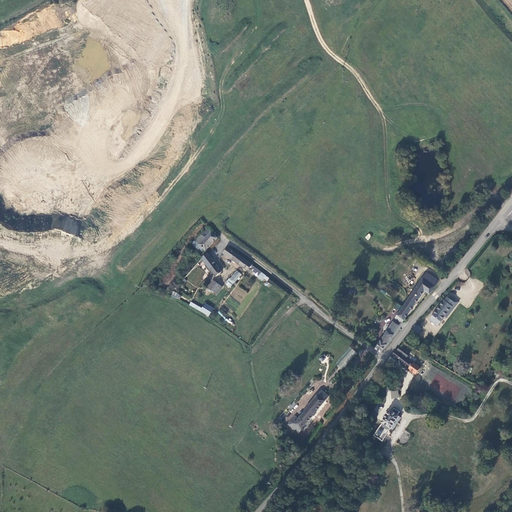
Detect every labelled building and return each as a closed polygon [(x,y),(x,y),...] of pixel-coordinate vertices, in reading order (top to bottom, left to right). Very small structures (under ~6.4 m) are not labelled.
[(211,232),(208,235),(206,237),(202,233),(195,240),(199,245),(194,249),(200,254),(204,250),(206,251),(218,238),(211,232)] [(190,245),(194,249),(199,245),(195,240),(190,245)] [(229,247),(224,253),(248,270),(249,271),(251,269),(254,272),(253,273),(258,277),(262,272),(252,265),(253,265),(229,247)] [(223,272),(208,253),(202,258),(211,270),(210,271),(216,278),(223,272)] [(238,271),(232,278),(235,282),(234,283),(236,285),(243,276),(238,271)] [(429,293),(439,281),(426,273),(397,314),(404,319),(425,290),(429,293)] [(214,281),(209,288),(218,294),(223,287),(214,281)] [(394,299),(399,292),(388,284),(383,290),(394,299)] [(235,289),(241,294),(241,293),(245,296),(247,293),(238,285),(235,289)] [(174,290),(171,295),(178,299),(181,295),(174,290)] [(445,301),(430,320),(438,326),(445,317),(447,318),(451,314),(449,312),(453,307),(452,306),(455,303),(453,301),(448,297),(445,301)] [(453,307),(449,312),(451,314),(459,302),(455,299),(453,301),(455,303),(452,306),(453,307)] [(189,305),(200,312),(209,317),(214,308),(206,303),(202,309),(191,302),(189,305)] [(402,322),(404,319),(397,314),(395,318),(402,322)] [(413,331),(418,335),(422,329),(419,326),(417,324),(412,331),(413,331)] [(389,332),(394,335),(398,328),(394,325),(389,332)] [(376,347),(382,351),(394,335),(389,332),(387,330),(376,347)] [(398,351),(407,358),(409,354),(401,347),(398,351)] [(352,349),(336,365),(342,370),(357,353),(352,349)] [(392,356),(392,357),(415,374),(421,368),(407,358),(398,351),(397,350),(392,356)] [(323,354),(318,359),(322,362),(327,356),(323,354)] [(390,391),(391,398),(399,397),(398,390),(390,391)] [(299,433),(329,396),(322,391),(306,410),(307,411),(300,419),(296,416),(288,424),(299,433)] [(392,430),(392,429),(400,418),(401,416),(399,415),(401,412),(395,408),(392,411),(391,410),(382,424),(383,424),(381,426),(374,436),(383,442),(390,431),(389,431),(390,429),(392,430)] [(400,418),(392,429),(394,430),(402,419),(400,418)]
